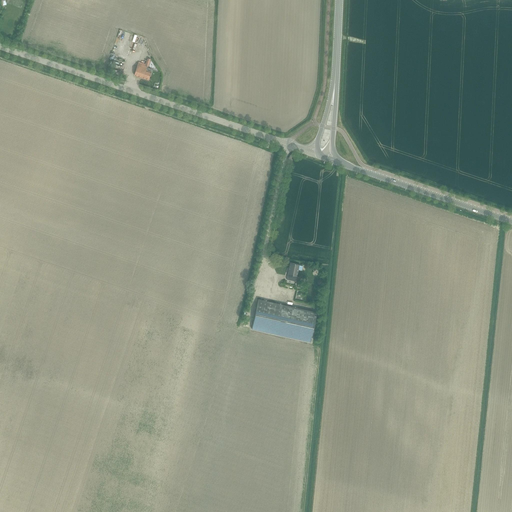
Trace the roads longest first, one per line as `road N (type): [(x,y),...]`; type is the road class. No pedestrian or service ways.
road 1 (unclassified): [(318,154),(0,46)]
road 2 (secondary): [(511,221),(340,163)]
